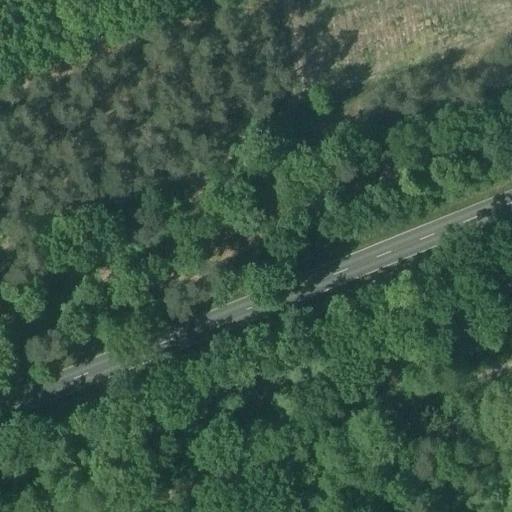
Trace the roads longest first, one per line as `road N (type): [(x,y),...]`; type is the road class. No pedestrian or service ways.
road 1 (secondary): [(0,404),(511,200)]
road 2 (track): [(127,511),(511,363)]
road 3 (track): [(331,271),(287,0)]
